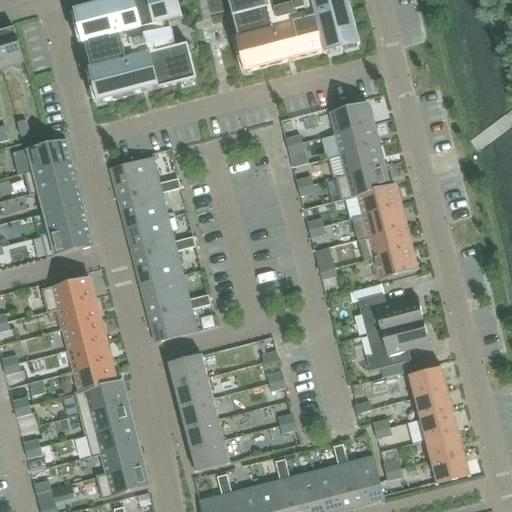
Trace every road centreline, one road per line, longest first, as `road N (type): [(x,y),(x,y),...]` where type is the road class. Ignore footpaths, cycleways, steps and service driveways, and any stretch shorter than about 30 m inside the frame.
road 1 (residential): [(393,59),(511,506)]
road 2 (residential): [(84,140),(176,511)]
road 3 (residential): [(393,59),(84,140)]
road 4 (residential): [(52,0),(84,140)]
